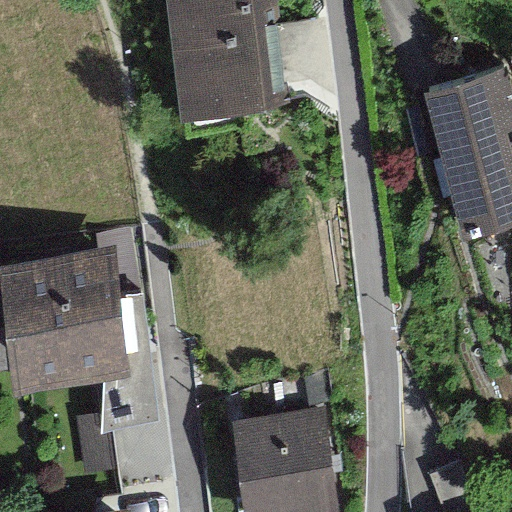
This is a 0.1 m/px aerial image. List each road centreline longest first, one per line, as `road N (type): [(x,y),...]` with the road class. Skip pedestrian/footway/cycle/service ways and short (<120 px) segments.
road 1 (residential): [(372,511),(378,472),(371,329),(333,0)]
road 2 (residential): [(190,511),(154,253)]
